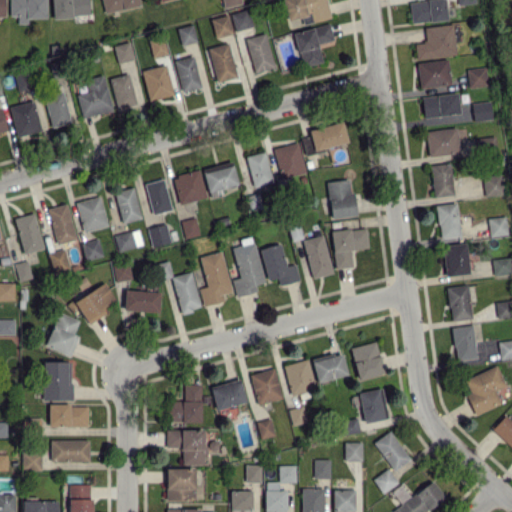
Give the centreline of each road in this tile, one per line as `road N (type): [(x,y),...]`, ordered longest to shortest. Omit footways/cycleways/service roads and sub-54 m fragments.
road 1 (residential): [(368,0),(424,413),(457,458),(497,489)]
road 2 (residential): [(0,183),(376,84)]
road 3 (residential): [(124,367),(402,292)]
road 4 (residential): [(124,367),(131,511)]
